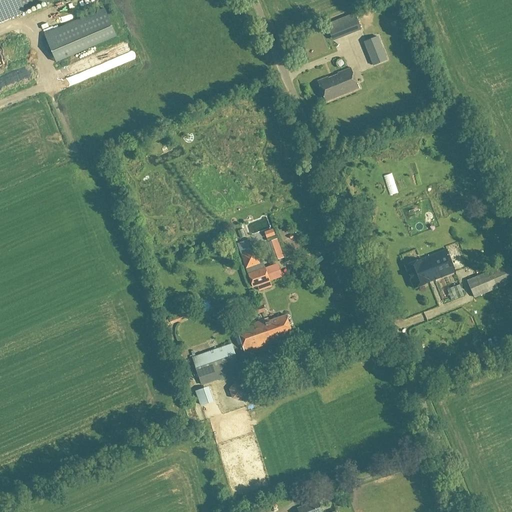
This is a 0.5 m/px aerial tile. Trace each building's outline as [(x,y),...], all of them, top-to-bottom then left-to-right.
[(47,0),(0,0),(0,21),(24,11),(24,10),(47,0)] [(117,36),(105,9),(45,34),(57,62),(117,36)] [(50,19),(56,16),(52,9),(46,12),(50,19)] [(361,30),(354,13),(326,25),(333,41),(361,30)] [(387,60),(378,36),(363,42),(373,66),(387,60)] [(0,61),(20,53),(15,40),(0,46),(0,61)] [(317,82),(326,102),(359,89),(351,68),(317,82)] [(56,82),(61,80),(59,72),(53,74),(56,82)] [(277,239),(271,241),(277,260),(284,258),(277,239)] [(464,260),(465,263),(476,260),(471,245),(455,249),(459,262),(464,260)] [(447,250),(420,260),(404,266),(413,289),(429,283),(455,273),(447,250)] [(241,255),(246,268),(259,264),(254,251),(241,255)] [(511,272),(508,263),(467,281),(474,298),(511,282),(511,272)] [(253,287),(270,281),(265,268),(248,274),(253,287)] [(266,311),(263,305),(251,309),(254,315),(266,311)] [(171,325),(199,313),(196,308),(168,320),(171,325)] [(264,320),(272,343),(280,340),(279,337),(292,333),(286,315),(269,321),(268,318),(264,320)] [(272,343),(264,320),(236,329),(244,353),(272,343)] [(201,385),(240,372),(231,344),(192,357),(201,385)] [(235,381),(232,379),(225,388),(228,397),(231,397),(232,400),(242,400),(248,393),(246,384),(235,381)] [(204,389),(197,391),(202,406),(208,403),(204,390),(204,389)] [(336,511),(337,511),(334,511),(321,511),(317,500),(295,508),(296,511),(336,511)]
